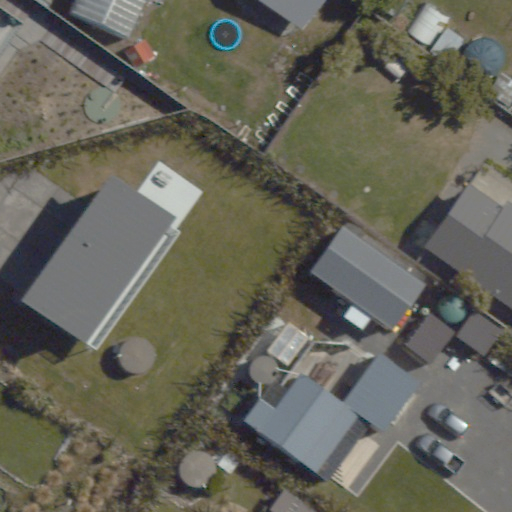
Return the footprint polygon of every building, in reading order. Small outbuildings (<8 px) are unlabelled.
[(151,0),(75,0),(66,20),(130,49),(151,0)] [(328,0),(273,0),(307,27),(328,0)] [(140,192),(108,168),(12,301),(87,355),(204,195),(161,163),(140,192)] [(341,226),(306,278),(388,334),(424,281),(341,226)] [(370,351),(337,397),(366,418),(387,433),(420,387),(370,351)] [(286,360),(242,421),(322,479),(366,418),(337,397),(286,360)]
